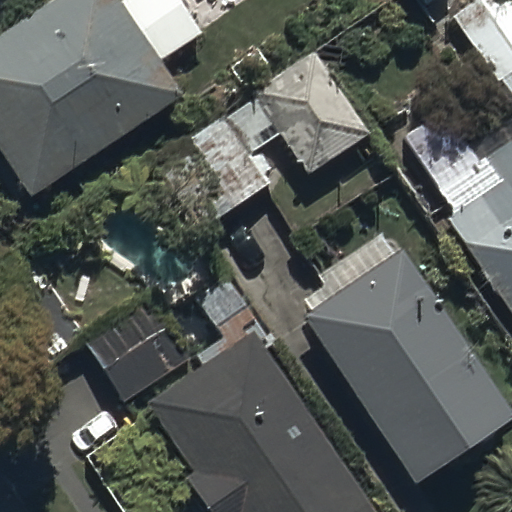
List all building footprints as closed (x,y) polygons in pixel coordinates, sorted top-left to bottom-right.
[(63,0),(0,41),(0,162),(27,205),(184,103),(160,67),(203,40),(176,0),(128,0),(118,7),(113,0),(63,0)] [(300,48),(164,143),(215,215),(259,184),(239,156),(267,136),(293,173),(356,128),(300,48)] [(511,127),(482,149),(499,174),(439,215),(511,319),(511,127)] [(395,239),(297,303),(409,474),(507,410),(395,239)] [(371,511),(244,324),(142,392),(191,464),(181,471),(208,511),(371,511)]
